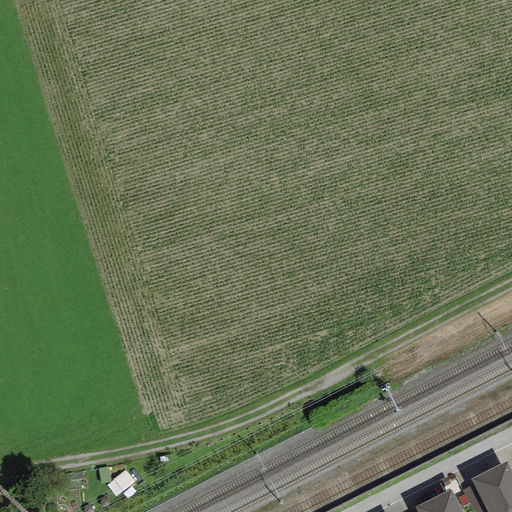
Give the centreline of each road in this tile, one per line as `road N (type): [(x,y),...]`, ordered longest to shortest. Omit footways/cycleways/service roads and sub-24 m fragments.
road 1 (track): [(0,475),(221,427),(511,286)]
road 2 (residential): [(511,439),(364,511)]
